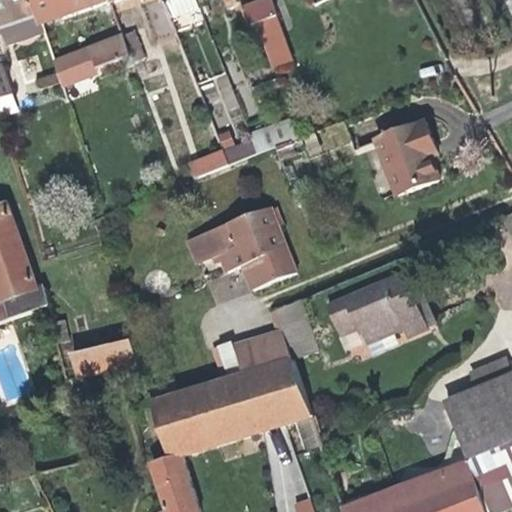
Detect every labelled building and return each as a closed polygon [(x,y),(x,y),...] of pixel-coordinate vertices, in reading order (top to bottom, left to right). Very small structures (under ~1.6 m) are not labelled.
[(33,0),(0,0),(0,37),(3,47),(44,33),(42,27),(33,0)] [(57,0),(33,0),(42,27),(64,20),(57,0)] [(109,0),(57,0),(64,20),(103,7),(105,11),(112,8),(111,5),(109,0)] [(224,0),(228,8),(239,5),(237,0),(224,0)] [(269,0),(266,0),(240,9),(247,28),(275,18),(269,0)] [(112,8),(105,11),(110,24),(118,22),(112,8)] [(124,38),(90,51),(97,71),(131,58),(124,38)] [(90,51),(83,54),(90,74),(97,71),(90,51)] [(83,54),(54,64),(61,85),(90,74),(83,54)] [(2,66),(0,66),(0,101),(12,97),(2,66)] [(397,197),(440,181),(430,155),(427,147),(439,142),(430,120),(376,140),(397,197)] [(255,142),(226,154),(231,166),(260,155),(255,142)] [(442,151),(439,142),(427,147),(430,155),(442,151)] [(191,166),(196,180),(231,166),(226,154),(191,166)] [(9,205),(0,207),(0,291),(4,303),(10,320),(51,306),(45,287),(38,289),(9,205)] [(296,275),(269,209),(204,235),(213,260),(222,257),(224,264),(228,274),(244,268),(254,293),(296,275)] [(187,242),(196,266),(213,260),(204,235),(187,242)] [(215,267),(224,264),(222,257),(213,260),(215,267)] [(408,275),(330,308),(342,337),(360,330),(367,346),(405,329),(410,339),(431,330),(408,275)] [(219,302),(230,296),(219,276),(207,282),(219,302)] [(278,312),(295,361),(320,353),(303,302),(278,312)] [(0,323),(10,320),(4,303),(0,304),(0,323)] [(76,355),(81,378),(139,364),(133,342),(76,355)] [(295,361),(156,404),(173,460),(183,457),(266,432),(314,418),(295,361)] [(511,377),(448,404),(470,463),(486,511),(502,511),(511,508),(511,377)] [(199,511),(183,457),(173,460),(154,464),(169,511),(199,511)] [(486,511),(470,463),(452,470),(461,500),(466,499),(470,511),(469,511),(486,511)] [(450,487),(380,511),(469,511),(470,511),(466,499),(461,500),(452,470),(445,473),(450,487)] [(445,473),(344,509),(345,511),(380,511),(450,487),(445,473)]
